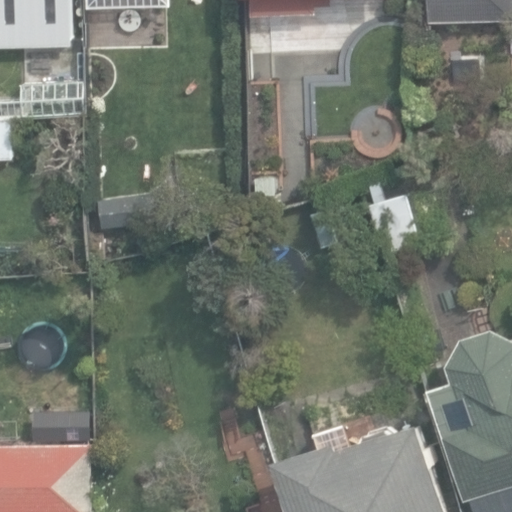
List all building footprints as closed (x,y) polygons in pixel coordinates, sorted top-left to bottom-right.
[(0,0),(0,36),(70,35),(69,0),(0,0)] [(511,0),(429,0),(430,17),(511,13),(511,0)] [(0,88),(0,107),(85,105),(83,70),(21,72),(22,88),(0,88)] [(0,150),(14,151),(14,110),(0,110),(0,150)] [(415,233),(418,240),(461,228),(450,187),(386,205),(395,238),(415,233)] [(0,301),(25,299),(23,276),(0,277),(0,301)] [(432,377),(465,490),(511,476),(511,325),(495,317),(465,326),(452,354),(457,370),(432,377)] [(452,511),(423,412),(344,436),(342,429),(281,447),(300,511),(452,511)] [(0,511),(77,511),(94,511),(93,434),(0,435),(0,511)]
